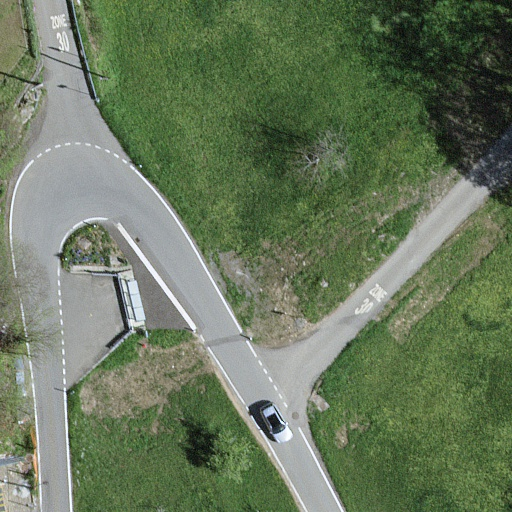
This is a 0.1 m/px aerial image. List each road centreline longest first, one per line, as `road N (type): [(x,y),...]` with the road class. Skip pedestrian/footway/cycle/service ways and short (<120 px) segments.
road 1 (residential): [(265,406),(511,139)]
road 2 (tertiary): [(52,511),(32,238),(52,194),(79,185)]
road 3 (tertiary): [(79,185),(120,190),(145,210),(265,406)]
road 4 (residential): [(52,0),(79,185)]
road 5 (tertiary): [(265,406),(322,511)]
